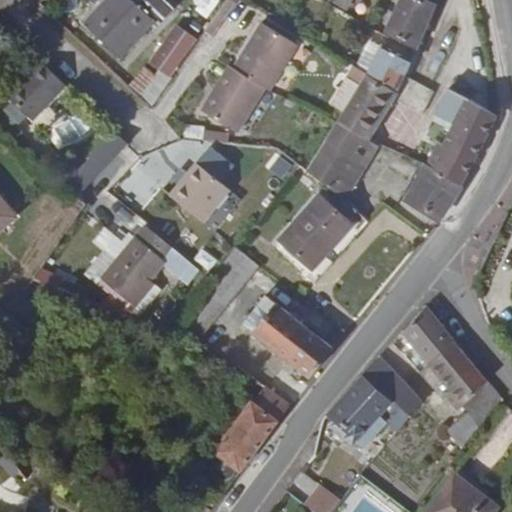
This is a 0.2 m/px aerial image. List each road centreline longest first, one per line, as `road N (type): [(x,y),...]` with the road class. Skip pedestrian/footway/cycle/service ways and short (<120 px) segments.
road 1 (tertiary): [(427,262),(235,511)]
road 2 (tertiary): [(511,137),(481,194),(427,262)]
road 3 (residential): [(427,262),(511,379)]
